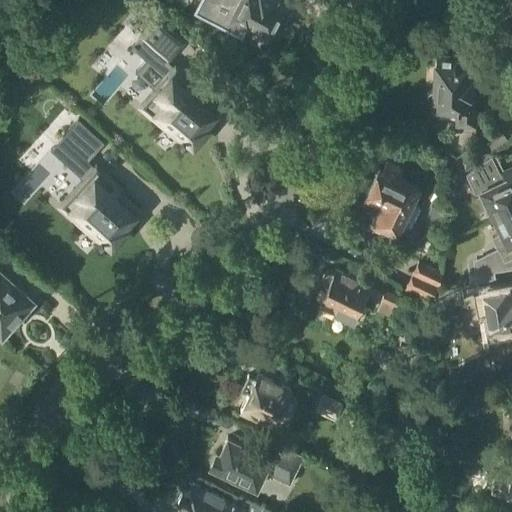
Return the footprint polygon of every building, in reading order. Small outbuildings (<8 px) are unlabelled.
[(231,10),(230,14),(248,23),(249,21),(270,32),(278,17),(285,17),(288,11),(284,6),(285,3),(278,0),(236,0),(232,8),(231,10)] [(141,35),(132,46),(147,58),(136,71),(156,88),(142,105),(182,139),(185,136),(193,143),(208,126),(205,123),(219,107),(193,85),(195,82),(168,59),(184,40),(156,17),(141,35)] [(434,105),(459,107),(459,122),(473,122),(474,94),(470,93),(471,78),(466,78),(467,65),(455,65),(455,57),(439,56),(439,64),(437,64),(435,89),(430,89),(427,92),(427,101),(430,104),(434,103),(434,105)] [(481,138),(456,156),(465,168),(489,150),(481,138)] [(465,171),(475,191),(481,188),(495,217),(511,208),(511,167),(501,172),(492,153),(465,171)] [(363,201),(378,208),(372,220),(399,232),(401,227),(407,229),(409,225),(410,226),(420,205),(413,202),(422,184),(400,173),(403,167),(387,159),(383,167),(379,165),(365,194),(366,195),(363,201)] [(85,191),(50,231),(106,281),(142,241),(85,191)] [(499,248),(483,255),(474,259),(476,281),(496,277),(495,271),(511,267),(511,208),(495,217),(502,231),(493,236),(499,248)] [(406,286),(429,297),(442,270),(419,259),(406,286)] [(324,281),(327,285),(319,302),(352,317),(369,281),(336,265),(334,270),(329,270),(325,272),(323,277),(324,281)] [(0,328),(2,330),(30,298),(0,271),(0,328)] [(482,293),(474,294),(475,295),(475,296),(475,298),(478,313),(485,312),(489,331),(496,330),(496,329),(511,325),(511,285),(482,291),(482,293)] [(401,296),(385,288),(380,300),(396,307),(401,296)] [(241,408),(257,416),(258,414),(275,422),(285,403),(291,388),(258,373),(256,376),(248,373),(242,387),(249,391),(241,408)] [(344,402),(323,392),(315,411),(336,420),(344,402)] [(501,392),(468,393),(468,405),(501,405),(501,392)] [(416,429),(423,415),(402,405),(395,419),(416,429)] [(427,437),(446,439),(448,420),(429,419),(427,437)] [(220,449),(216,447),(208,465),(257,489),(266,471),(289,482),(303,454),(271,439),(265,451),(228,433),(220,449)] [(487,449),(442,442),(440,457),(485,463),(487,449)] [(511,463),(504,461),(502,469),(497,468),(491,490),(511,495),(511,463)] [(178,511),(260,511),(264,504),(239,492),(235,501),(194,480),(189,491),(186,489),(182,491),(178,499),(179,502),(182,504),(178,511)]
